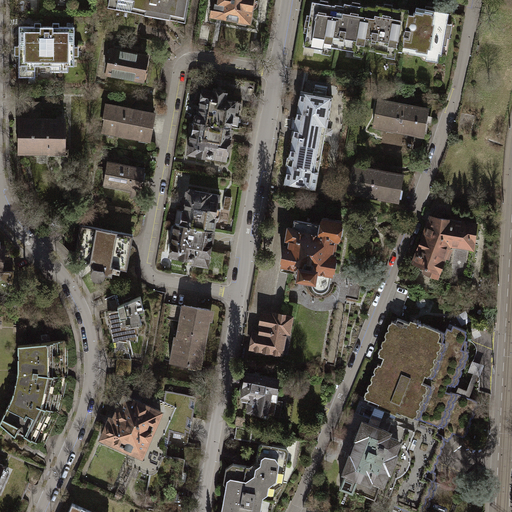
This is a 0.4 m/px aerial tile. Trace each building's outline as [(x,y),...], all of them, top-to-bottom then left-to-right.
[(109,0),(109,7),(186,20),(189,0),(109,0)] [(255,1),(254,0),(211,0),(209,15),(213,16),(212,17),(216,18),(216,16),(220,17),(247,21),(250,8),(253,7),(255,4),(255,1)] [(307,28),(304,46),(322,49),(323,45),(355,51),(355,47),(387,52),(387,49),(401,51),(402,46),(409,48),(409,52),(426,55),(427,52),(441,54),(444,35),(441,35),(443,22),(447,23),(448,12),(432,10),(433,6),(425,5),(425,8),(416,7),(415,12),(414,11),(413,15),(398,12),(399,9),(391,8),(392,4),(384,3),(384,7),(376,5),(375,11),(367,10),(367,7),(359,6),(360,3),(352,1),(352,4),(344,3),(343,10),(334,8),(335,6),(327,4),(328,1),(323,0),(319,0),(319,3),(312,2),(309,20),(305,19),(303,27),(307,28)] [(17,45),(12,45),(12,54),(17,54),(17,65),(17,77),(33,77),(33,65),(72,65),(72,55),(76,55),(76,45),(72,45),(72,26),(57,26),(57,22),(51,22),(51,26),(38,26),(39,22),(32,22),(32,26),(17,26),(17,45)] [(256,41),(253,41),(251,51),(261,53),(263,43),(256,41)] [(109,49),(104,74),(157,83),(162,58),(109,49)] [(193,120),(231,127),(232,124),(238,125),(241,102),(227,98),(227,93),(203,88),(198,113),(194,115),(193,120)] [(322,125),(327,126),(332,97),(301,91),(289,157),(288,156),(286,164),(288,165),(285,182),(314,187),(317,171),(314,171),(322,125)] [(426,108),(376,100),(372,125),(421,134),(426,108)] [(22,101),(22,118),(17,118),(17,151),(33,151),(33,147),(62,147),(62,119),(38,119),(38,101),(22,101)] [(152,113),(105,105),(101,130),(148,138),(152,113)] [(231,127),(193,120),(189,123),(188,130),(191,134),(188,153),(198,155),(206,157),(207,155),(225,159),(231,127)] [(143,168),(106,162),(101,183),(139,190),(143,168)] [(400,174),(351,165),(347,191),(396,200),(400,174)] [(181,210),(179,223),(213,229),(214,222),(216,221),(218,220),(220,208),(216,208),(219,194),(188,189),(184,210),(181,210)] [(452,198),(436,196),(432,210),(450,212),(452,198)] [(423,270),(437,276),(444,258),(448,260),(452,249),(447,247),(449,243),(472,246),(475,223),(430,216),(413,262),(424,265),(423,270)] [(339,240),(339,236),(342,234),(343,228),(341,225),(342,221),(322,218),(322,224),(294,219),(293,228),(288,227),(286,239),(288,239),(287,247),(285,246),(282,265),(298,268),(297,276),(300,277),(299,280),(299,281),(313,283),(313,286),(314,288),(316,290),(317,291),(320,292),(323,291),(325,291),(327,289),(329,287),(329,286),(331,274),(333,274),(333,270),(336,268),(337,262),(335,259),(336,255),(334,254),(337,240),(339,240)] [(208,255),(213,229),(179,223),(175,223),(171,225),(170,232),(173,235),(169,254),(171,255),(171,257),(177,258),(177,256),(194,259),(193,262),(207,264),(209,262),(210,257),(208,255)] [(133,233),(81,225),(75,254),(77,254),(83,265),(85,265),(86,265),(89,263),(94,268),(92,270),(91,272),(91,275),(91,277),(93,279),(95,280),(97,281),(99,281),(101,280),(103,279),(104,277),(105,275),(112,276),(113,271),(119,272),(120,268),(126,269),(133,233)] [(11,272),(1,273),(1,278),(11,283),(13,279),(11,272)] [(467,280),(459,279),(458,287),(466,288),(467,280)] [(118,309),(107,311),(110,325),(112,325),(115,336),(124,333),(125,337),(137,339),(137,333),(138,333),(138,323),(141,323),(139,311),(143,310),(140,297),(117,305),(118,309)] [(165,318),(181,321),(183,306),(167,304),(165,318)] [(183,305),(183,306),(181,321),(180,324),(179,324),(176,338),(176,337),(175,343),(172,343),(170,361),(199,366),(206,319),(211,320),(212,311),(209,311),(209,309),(183,305)] [(272,314),(262,312),(258,332),(252,331),(249,348),(287,354),(291,332),(289,332),(292,316),(272,313),(272,314)] [(435,481),(437,476),(435,474),(436,471),(433,470),(445,439),(447,440),(449,438),(451,437),(452,432),(465,438),(476,401),(449,390),(452,384),(457,386),(470,350),(466,348),(467,343),(466,339),(465,338),(466,334),(465,328),(452,324),(451,328),(447,327),(445,331),(423,322),(423,323),(410,319),(409,322),(397,318),(396,322),(391,321),(376,354),(383,358),(380,364),(376,362),(363,397),(380,404),(372,425),(363,421),(357,437),(359,437),(352,455),(350,455),(344,471),(346,472),(341,487),(374,500),(371,505),(388,511),(391,511),(395,506),(411,511),(449,511),(457,490),(435,481)] [(18,431),(39,444),(55,411),(62,377),(62,340),(17,344),(17,370),(9,403),(0,417),(0,422),(15,434),(18,431)] [(69,340),(62,340),(62,377),(55,411),(39,444),(43,446),(60,414),(68,377),(69,340)] [(131,359),(116,358),(116,373),(131,374),(131,359)] [(277,377),(246,372),(241,399),(247,400),(246,409),(264,412),(263,414),(266,414),(267,412),(273,413),(278,389),(275,389),(277,377)] [(196,396),(165,391),(163,401),(177,407),(159,446),(162,449),(163,451),(164,453),(164,455),(163,457),(158,470),(157,472),(154,474),(152,475),(149,476),(145,495),(169,499),(171,491),(175,492),(178,472),(182,472),(184,459),(166,455),(170,431),(185,433),(186,430),(190,430),(196,396)] [(132,450),(141,454),(148,440),(150,439),(152,437),(153,434),(153,431),(152,428),(160,410),(120,394),(114,406),(118,408),(111,424),(107,423),(102,436),(111,441),(113,443),(115,445),(118,445),(120,445),(122,450),(127,452),(132,450)] [(270,511),(275,488),(283,482),(289,450),(286,446),(262,442),(258,445),(254,465),(232,461),(225,467),(222,482),(224,485),(219,511),(270,511)] [(0,495),(1,496),(14,469),(0,463),(0,495)] [(92,511),(72,503),(67,511),(92,511)]
